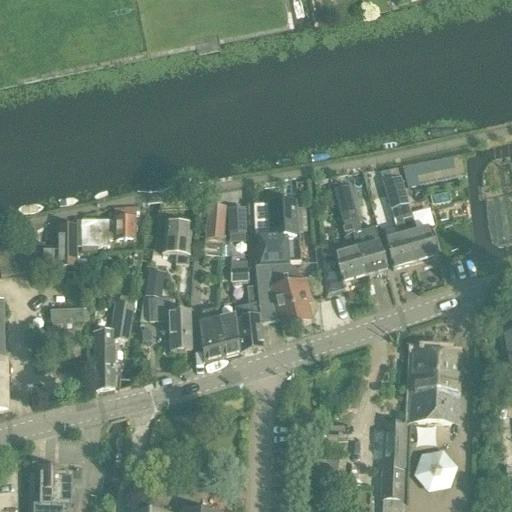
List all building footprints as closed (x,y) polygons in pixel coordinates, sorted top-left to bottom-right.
[(387,204),(405,199),(400,181),(382,186),(387,204)] [(342,229),(359,224),(349,189),(332,194),(342,229)] [(415,264),(403,222),(411,220),(405,199),(387,204),(396,233),(398,232),(400,239),(385,243),(393,270),(415,264)] [(270,237),(254,239),(256,268),(270,267),(288,266),(290,266),(288,246),(288,239),(295,239),(293,206),(268,208),(270,237)] [(207,208),(204,240),(222,242),(224,210),(209,208),(207,208)] [(243,210),(227,210),(228,236),(244,235),(243,210)] [(134,211),(114,211),(114,223),(78,222),(78,228),(76,249),(109,249),(110,244),(134,242),(134,224),(138,224),(138,211),(134,211)] [(415,235),(413,227),(411,220),(403,222),(415,264),(437,258),(430,231),(415,235)] [(359,224),(342,229),(344,239),(345,241),(354,239),(361,237),(360,234),(361,233),(359,224)] [(163,226),(160,256),(175,258),(175,267),(188,268),(188,259),(191,229),(163,226)] [(76,269),(76,249),(78,228),(56,227),(56,255),(38,255),(39,267),(76,269)] [(354,239),(365,279),(387,273),(379,244),(375,229),(361,233),(360,234),(361,237),(354,239)] [(342,286),(365,279),(354,239),(345,241),(344,239),(346,249),(347,249),(348,253),(334,257),(342,286)] [(39,267),(38,255),(35,243),(0,248),(0,275),(1,280),(41,273),(39,267)] [(231,284),(248,283),(247,263),(230,264),(231,284)] [(270,269),(255,270),(258,300),(259,305),(261,328),(280,323),(282,330),(309,323),(302,298),(307,296),(304,282),(273,290),(270,269)] [(162,288),(146,286),(145,295),(161,297),(162,288)] [(110,335),(94,335),(94,391),(113,391),(113,344),(127,345),(134,310),(129,310),(131,301),(119,299),(118,307),(115,307),(110,335)] [(247,308),(233,312),(234,317),(235,324),(239,355),(262,349),(259,328),(261,328),(259,305),(258,300),(247,303),(247,308)] [(169,314),(169,301),(148,301),(148,325),(168,325),(169,354),(192,353),(191,314),(169,314)] [(0,411),(8,410),(7,379),(10,376),(10,366),(7,364),(7,360),(4,360),(4,350),(5,350),(4,303),(0,302),(0,411)] [(202,325),(199,326),(203,365),(204,365),(223,359),(219,321),(218,313),(217,309),(203,312),(206,324),(202,325)] [(74,347),(74,324),(89,324),(89,311),(50,313),(50,325),(52,325),(52,335),(38,335),(38,348),(40,348),(40,360),(64,359),(63,347),(74,347)] [(234,317),(219,321),(223,359),(239,355),(235,324),(234,317)] [(151,332),(141,333),(141,344),(151,344),(151,332)] [(511,335),(503,337),(509,370),(511,369),(511,335)] [(456,426),(459,356),(413,354),(410,424),(456,426)] [(384,426),(382,505),(401,505),(403,426),(384,426)] [(335,500),(337,475),(338,464),(317,462),(316,490),(319,491),(318,499),(335,500)] [(62,511),(63,508),(71,509),(72,476),(39,476),(38,507),(33,507),(32,511),(62,511)]
